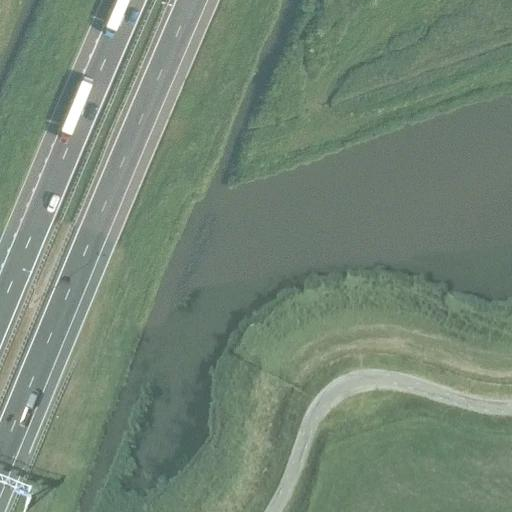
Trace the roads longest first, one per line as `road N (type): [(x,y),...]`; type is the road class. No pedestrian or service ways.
road 1 (motorway): [(0,488),(196,0)]
road 2 (motorway): [(126,0),(0,299)]
road 3 (unclassified): [(276,511),(318,405),(338,385),(380,379),(511,408)]
